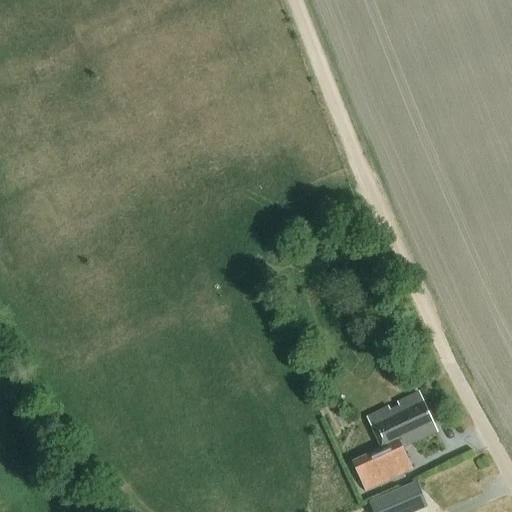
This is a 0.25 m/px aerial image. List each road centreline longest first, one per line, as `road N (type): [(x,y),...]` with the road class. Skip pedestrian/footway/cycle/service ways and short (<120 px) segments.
road 1 (track): [(293,0),(428,320)]
road 2 (unclassified): [(511,476),(428,320)]
